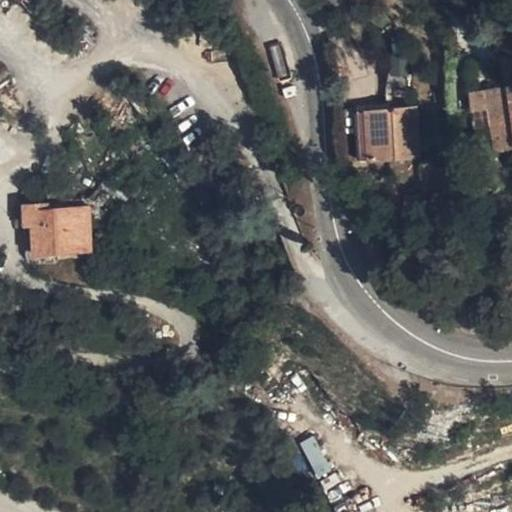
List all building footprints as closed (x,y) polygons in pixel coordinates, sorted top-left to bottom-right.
[(500,125),(511,124),(511,86),(499,87),(500,125)] [(420,113),(419,105),(404,107),(405,115),(376,118),(380,168),(438,162),(434,112),(420,113)] [(405,115),(404,107),(375,109),(376,118),(405,115)] [(356,125),(341,125),(343,162),(358,161),(356,125)] [(134,215),(140,209),(149,198),(138,190),(127,180),(111,200),(92,202),(92,206),(117,204),(118,217),(134,215)] [(92,206),(92,202),(53,206),(55,227),(63,227),(65,254),(88,252),(88,248),(121,244),(118,217),(117,204),(92,206)] [(315,476),(328,471),(314,437),(301,442),(315,476)]
